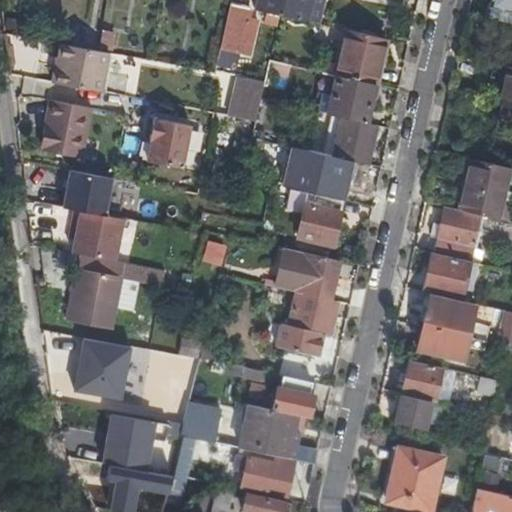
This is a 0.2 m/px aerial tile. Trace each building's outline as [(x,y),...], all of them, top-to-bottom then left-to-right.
[(279,15),(282,0),(257,0),(255,9),(279,15)] [(282,0),(279,15),(306,21),(310,0),(282,0)] [(310,0),(306,21),(315,23),(320,0),(310,0)] [(491,8),(488,19),(511,24),(511,0),(489,0),(488,7),(491,8)] [(229,4),(219,50),(242,54),(253,8),(229,4)] [(336,39),(339,28),(323,25),(321,36),(336,39)] [(114,31),(101,28),(97,50),(105,52),(110,53),(114,31)] [(373,84),(384,38),(345,30),(335,75),(373,84)] [(61,59),(56,85),(98,93),(105,52),(97,50),(77,46),(59,43),(56,59),(61,59)] [(56,59),(51,84),(56,85),(61,59),(56,59)] [(511,70),(507,69),(498,104),(500,105),(511,107),(511,70)] [(368,109),(373,84),(335,75),(326,114),(331,116),(364,123),(368,109)] [(236,77),(227,117),(254,122),(259,99),(263,82),(236,77)] [(379,85),(373,84),(368,109),(373,110),(379,85)] [(78,158),(88,108),(46,100),(37,150),(78,158)] [(511,107),(500,105),(494,132),(511,136),(511,107)] [(366,164),(375,125),(364,123),(331,116),(323,154),(351,160),(366,164)] [(187,124),(150,117),(146,139),(149,139),(145,161),(179,167),(187,124)] [(346,183),(351,160),(323,154),(311,151),(306,174),(308,175),(304,191),(305,192),(340,199),(343,183),(346,183)] [(507,167),(472,159),(461,210),(481,215),(496,218),(507,167)] [(62,208),(104,216),(111,178),(69,170),(62,208)] [(238,189),(235,202),(234,206),(249,210),(253,192),(238,189)] [(339,212),(342,200),(340,199),(305,192),(296,237),(331,245),(336,225),(329,224),(333,210),(339,212)] [(461,210),(443,206),(432,253),(470,261),(481,215),(461,210)] [(336,225),(339,212),(333,210),(329,224),(336,225)] [(212,213),(208,232),(228,236),(232,217),(212,213)] [(79,255),(116,262),(122,228),(73,218),(70,233),(76,234),(72,253),(79,255)] [(201,262),(220,267),(226,246),(207,241),(201,262)] [(329,299),(338,259),(284,248),(274,287),(295,292),(329,299)] [(432,253),(430,253),(421,292),(430,294),(461,300),(470,261),(432,253)] [(116,262),(79,255),(66,322),(110,330),(120,279),(161,287),(164,271),(116,262)] [(328,334),(335,301),(329,299),(295,292),(288,326),(322,333),(328,334)] [(461,300),(430,294),(416,348),(462,358),(475,304),(461,300)] [(502,325),(506,311),(491,308),(489,311),(487,321),(502,325)] [(508,347),(511,330),(511,312),(506,311),(502,325),(498,344),(508,347)] [(317,357),(322,333),(288,326),(281,324),(276,347),(317,357)] [(73,338),(70,393),(121,395),(124,341),(73,338)] [(180,339),(177,353),(200,357),(203,345),(203,344),(180,339)] [(203,345),(200,357),(218,362),(220,349),(203,345)] [(441,368),(409,360),(405,376),(405,377),(403,382),(400,395),(429,402),(433,402),(441,368)] [(242,367),(224,363),(222,372),(240,376),(242,367)] [(511,367),(504,366),(500,382),(511,384),(511,367)] [(260,381),(262,372),(242,367),(240,376),(260,381)] [(308,394),(311,383),(281,376),(278,388),(275,387),(270,409),(297,415),(307,417),(312,396),(308,394)] [(429,402),(400,395),(394,423),(423,429),(429,402)] [(313,465),(316,450),(295,446),(298,434),(294,433),(297,415),(270,409),(247,404),(237,449),(239,449),(293,461),(313,465)] [(186,418),(184,424),(182,435),(198,439),(212,442),(216,425),(186,418)] [(152,441),(155,425),(123,419),(121,431),(117,451),(114,464),(116,466),(147,471),(152,441)] [(169,421),(156,419),(155,425),(152,441),(166,443),(169,421)] [(491,421),(483,455),(493,457),(501,424),(491,421)] [(159,462),(154,479),(172,482),(173,474),(182,435),(184,424),(174,422),(166,456),(159,462)] [(511,426),(501,424),(493,457),(499,458),(511,461),(511,426)] [(117,451),(121,431),(111,430),(108,449),(117,451)] [(173,474),(189,478),(198,439),(182,435),(173,474)] [(389,482),(397,447),(392,446),(384,481),(389,482)] [(441,457),(397,447),(389,482),(385,501),(429,511),(441,457)] [(285,497),(293,461),(239,449),(233,471),(243,473),(240,487),(285,497)] [(493,457),(483,455),(480,469),(496,472),(499,458),(493,457)] [(169,491),(167,500),(183,504),(189,478),(173,474),(172,482),(169,491)] [(153,487),(169,491),(172,482),(154,479),(153,487)] [(228,503),(231,488),(217,485),(213,500),(228,503)] [(511,511),(511,497),(475,490),(469,511),(485,511),(486,509),(502,511),(511,511)] [(245,494),(241,511),(281,511),(284,503),(245,494)] [(213,500),(210,511),(233,511),(234,507),(227,506),(228,503),(213,500)]
